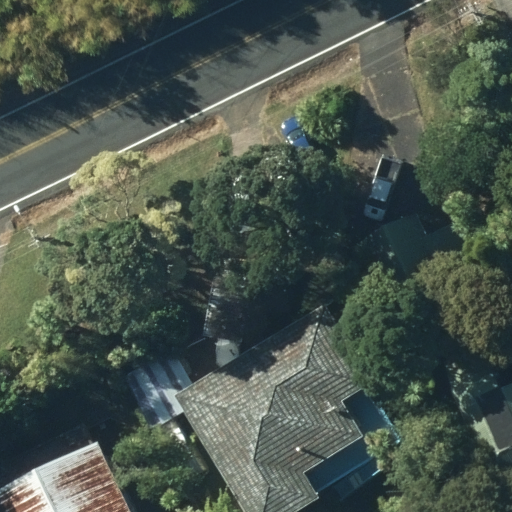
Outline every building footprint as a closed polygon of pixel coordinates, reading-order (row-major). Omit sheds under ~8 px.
[(386,283),(401,314),(465,285),(429,209),(375,234),(396,279),(386,283)] [(196,390),(272,511),(316,511),(345,494),(329,467),(389,433),(366,395),(396,378),(347,299),(196,390)] [(511,333),(460,360),(496,427),(491,430),(511,469),(511,333)] [(162,423),(190,477),(213,465),(184,412),(162,423)] [(4,493),(13,511),(157,511),(120,437),(4,493)]
